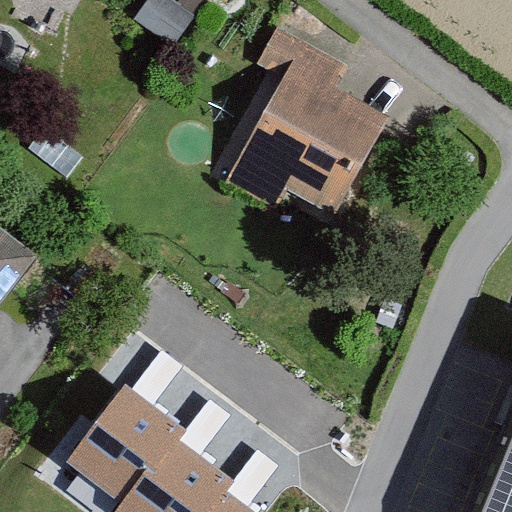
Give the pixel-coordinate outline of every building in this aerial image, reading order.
[(194,16),(170,0),(148,0),(136,20),(174,45),(194,16)] [(388,117),(337,90),(351,65),(278,26),(257,64),(284,79),(229,180),(230,181),(275,205),(277,206),(286,189),(335,215),(388,117)] [(0,307),(38,257),(0,227),(0,307)] [(162,351),(134,389),(154,405),(183,366),(162,351)] [(180,441),(188,430),(154,405),(134,389),(125,383),(67,462),(122,503),(147,468),(155,474),(180,441)] [(188,430),(180,441),(200,456),(231,415),(210,400),(188,430)] [(511,511),(511,403),(467,511),(511,511)] [(211,511),(226,493),(235,481),(200,456),(180,441),(155,474),(147,468),(122,503),(114,511),(211,511)] [(235,481),(226,493),(247,508),(279,467),(257,451),(235,481)] [(252,511),(247,508),(226,493),(211,511),(252,511)]
